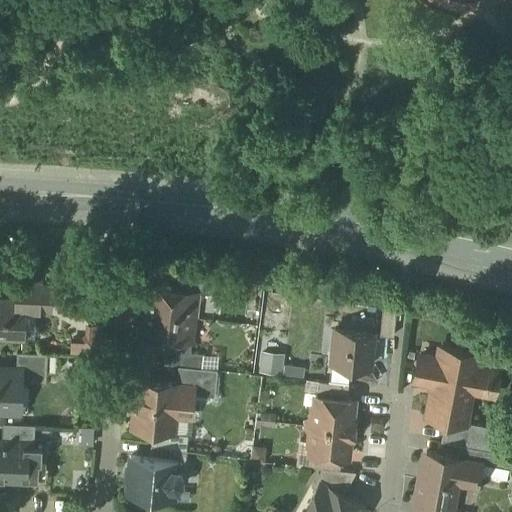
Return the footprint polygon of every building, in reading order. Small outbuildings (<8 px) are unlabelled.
[(216,281),(180,277),(178,291),(198,293),(215,295),(216,281)] [(42,282),(17,281),(16,302),(16,303),(25,303),(49,304),(48,312),(50,312),(51,284),(41,283),(42,282)] [(178,291),(147,287),(144,313),(195,319),(198,293),(178,291)] [(16,302),(0,300),(0,337),(23,339),(25,303),(16,303),(16,302)] [(397,309),(383,308),(380,336),(394,337),(397,309)] [(195,319),(144,313),(141,339),(167,342),(192,345),(195,319)] [(374,333),(335,330),(333,359),(345,361),(344,364),(371,367),(374,333)] [(187,344),(167,342),(164,365),(178,367),(202,369),(204,355),(191,353),(192,345),(187,344)] [(478,355),(442,348),(439,360),(420,357),(415,379),(435,383),(428,416),(465,423),(468,405),(460,403),(461,401),(465,398),(467,389),(488,393),(492,371),(475,367),(478,355)] [(257,349),(255,370),(282,373),(284,352),(257,349)] [(47,354),(17,352),(16,369),(22,369),(22,375),(46,376),(46,377),(47,354)] [(16,369),(0,367),(0,410),(20,412),(22,375),(22,369),(16,369)] [(202,369),(178,367),(176,386),(176,387),(193,389),(193,390),(215,392),(217,371),(202,369)] [(176,386),(138,382),(138,383),(139,384),(137,404),(136,404),(134,428),(154,430),(155,425),(172,426),(173,414),(190,416),(193,390),(193,389),(176,387),(176,386)] [(349,385),(319,382),(317,397),(347,400),(349,385)] [(347,400),(317,397),(317,405),(312,409),(310,426),(354,430),(354,422),(350,422),(353,401),(347,400)] [(35,425),(3,423),(2,441),(27,442),(27,445),(34,445),(35,425)] [(502,430),(474,425),(469,448),(497,453),(502,430)] [(354,430),(310,426),(308,443),(312,447),(311,455),(341,459),(346,459),(349,438),(353,438),(354,430)] [(2,441),(0,441),(0,479),(25,480),(27,445),(27,442),(2,441)] [(469,448),(461,446),(458,459),(482,464),(482,465),(511,470),(511,455),(497,453),(469,448)] [(458,459),(427,453),(424,469),(426,470),(424,482),(418,481),(413,506),(444,511),(452,511),(458,483),(478,487),(482,465),(482,464),(458,459)] [(341,459),(311,455),(310,468),(322,469),(340,471),(341,459)] [(178,463),(131,458),(127,494),(175,499),(176,490),(178,490),(182,484),(182,478),(179,472),(177,472),(178,463)] [(340,471),(322,469),(312,487),(317,490),(320,484),(343,496),(356,473),(340,471)] [(343,496),(320,484),(317,490),(310,503),(318,508),(315,511),(364,511),(366,509),(343,496)]
